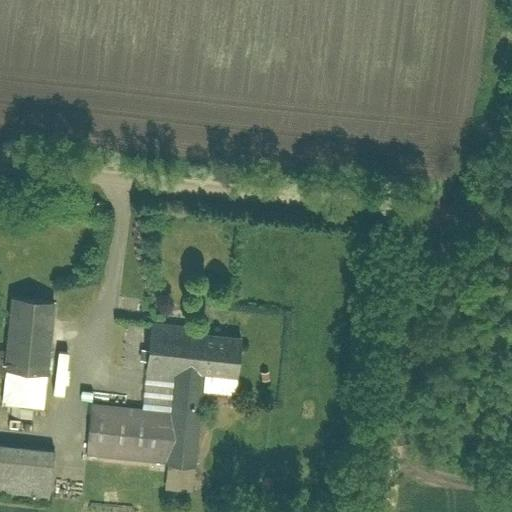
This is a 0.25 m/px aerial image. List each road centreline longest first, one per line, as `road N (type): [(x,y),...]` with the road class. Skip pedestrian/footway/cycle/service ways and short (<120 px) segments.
road 1 (residential): [(0,158),(439,201)]
road 2 (track): [(394,511),(439,201)]
